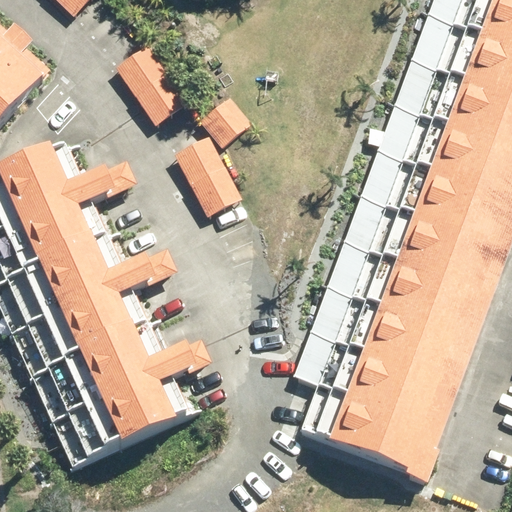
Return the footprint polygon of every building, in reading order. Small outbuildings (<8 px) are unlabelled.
[(55,0),(74,18),(92,0),(55,0)] [(317,388),(302,432),(407,472),(406,477),(430,487),(511,261),(511,0),(432,0),(293,378),(317,388)] [(0,123),(49,70),(27,52),(37,43),(16,22),(6,33),(0,27),(0,123)] [(118,69),(156,126),(187,106),(149,49),(118,69)] [(201,124),(222,149),(251,126),(230,100),(201,124)] [(174,154),(208,217),(241,200),(207,137),(174,154)] [(68,148),(0,179),(0,309),(75,470),(192,416),(175,378),(212,361),(202,340),(165,357),(135,293),(179,273),(169,252),(126,272),(95,205),(137,185),(128,164),(85,184),(68,148)]
